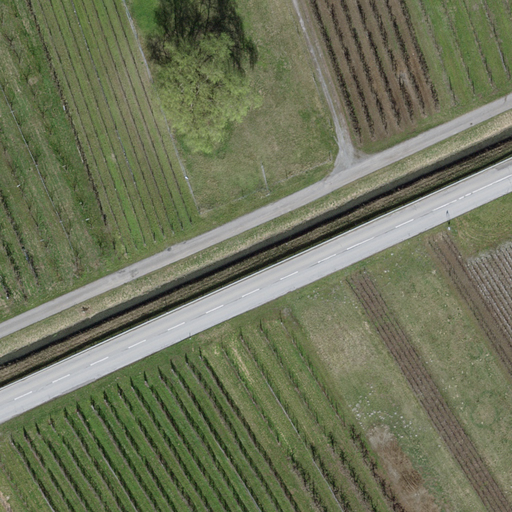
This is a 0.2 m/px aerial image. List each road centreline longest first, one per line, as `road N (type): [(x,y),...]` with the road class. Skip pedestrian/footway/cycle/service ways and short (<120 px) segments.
road 1 (secondary): [(0,406),(511,181)]
road 2 (track): [(0,330),(511,107)]
